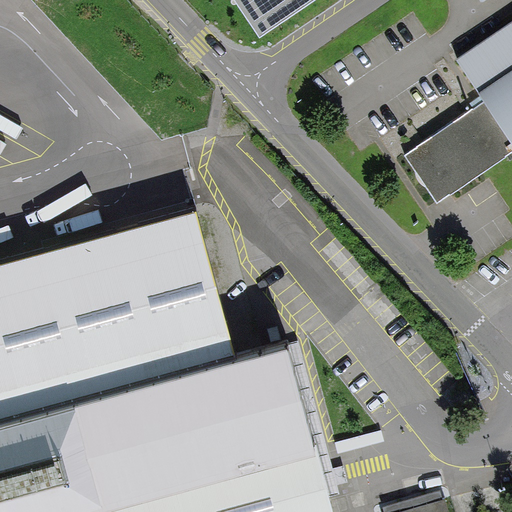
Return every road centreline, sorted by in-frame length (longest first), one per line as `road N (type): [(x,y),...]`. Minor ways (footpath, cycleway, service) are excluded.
road 1 (residential): [(239,82),(511,371)]
road 2 (residential): [(239,82),(360,0)]
